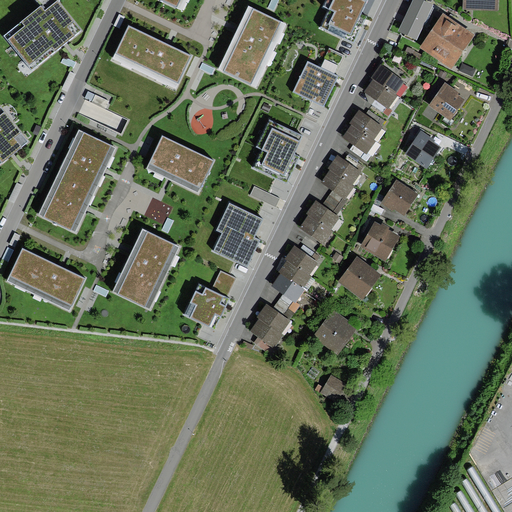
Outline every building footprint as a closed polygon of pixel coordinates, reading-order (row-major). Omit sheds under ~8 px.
[(1,38),(29,72),(78,33),(51,0),(35,0),(32,2),(37,9),(1,38)] [(183,0),(152,0),(178,12),(183,0)] [(363,0),(322,0),(320,7),(325,10),(316,28),(350,43),(363,17),(358,14),(363,0)] [(430,6),(417,0),(407,21),(426,30),(429,23),(423,20),(430,6)] [(498,0),(463,0),(463,11),(498,12),(498,0)] [(283,24),(245,6),(215,69),(252,87),(283,24)] [(474,35),(443,14),(419,49),(450,70),(474,35)] [(189,59),(126,29),(109,61),(172,91),(189,59)] [(379,64),(380,65),(404,83),(406,84),(410,78),(383,58),(379,64)] [(305,64),(291,94),(321,109),(336,78),(305,64)] [(380,65),(370,79),(372,80),(394,96),(395,95),(404,83),(380,65)] [(394,96),(372,80),(364,92),(365,93),(388,110),(388,108),(397,97),(395,95),(394,96)] [(459,92),(444,83),(428,106),(444,117),(442,121),(451,127),(454,121),(452,119),(464,100),(457,96),(459,92)] [(388,110),(365,93),(362,98),(388,117),(392,111),(388,108),(388,110)] [(0,165),(27,144),(0,110),(0,165)] [(359,110),(349,124),(351,126),(373,141),(374,140),(383,127),(381,126),(365,115),(359,110)] [(384,121),(368,110),(365,115),(381,126),(384,121)] [(301,136),(267,120),(254,147),(260,150),(251,168),(285,183),(298,157),(293,154),(301,136)] [(374,140),(373,141),(351,126),(342,138),(352,145),(364,154),(361,158),(367,162),(379,145),(374,140)] [(436,141),(421,131),(405,155),(426,169),(441,148),(434,144),(436,141)] [(94,190),(114,148),(76,132),(56,174),(94,190)] [(196,194),(212,160),(159,137),(144,169),(196,194)] [(349,150),(361,158),(364,154),(352,145),(349,150)] [(337,155),(327,169),(329,171),(352,186),(362,173),(355,168),(343,160),(337,155)] [(359,163),(347,155),(343,160),(355,168),(359,163)] [(352,186),(329,171),(321,183),(332,190),(346,200),(355,187),(352,186)] [(94,190),(56,174),(37,216),(74,233),(94,190)] [(418,193),(396,180),(381,204),(403,218),(418,193)] [(276,205),(281,197),(255,184),(251,193),(276,205)] [(343,205),(346,200),(332,190),(329,195),(343,205)] [(339,210),(343,205),(329,195),(325,200),(339,210)] [(335,215),(339,210),(325,200),(322,205),(335,215)] [(315,201),(306,215),(308,216),(330,231),(331,230),(340,218),(335,215),(322,205),(315,201)] [(261,219),(228,203),(215,231),(220,233),(213,251),(246,267),(258,239),(254,236),(261,219)] [(385,209),(373,204),(370,210),(382,216),(385,209)] [(331,230),(330,231),(308,216),(299,228),(324,246),(334,232),(331,230)] [(400,237),(374,222),(360,246),(373,254),(372,256),(384,263),(400,237)] [(179,247),(141,229),(111,291),(148,310),(179,247)] [(299,250),(315,261),(318,256),(303,245),(299,250)] [(294,246),(284,260),(286,262),(308,277),(309,276),(318,263),(315,261),(299,250),(294,246)] [(84,279),(21,249),(5,281),(68,311),(84,279)] [(343,257),(336,253),(332,259),(340,263),(343,257)] [(382,275),(357,256),(338,282),(363,300),(382,275)] [(309,276),(308,277),(286,262),(278,273),(280,274),(302,290),(303,289),(311,277),(309,276)] [(223,271),(215,285),(228,293),(236,279),(223,271)] [(303,289),(302,290),(280,274),(272,286),(283,294),(293,301),(297,303),(306,291),(303,289)] [(197,284),(183,314),(213,329),(228,298),(197,284)] [(290,306),(293,301),(283,294),(279,298),(290,306)] [(288,309),(290,306),(279,298),(276,304),(286,311),(288,309)] [(266,304),(256,318),(259,320),(281,335),(282,334),(290,322),(289,321),(272,309),(266,304)] [(288,309),(286,311),(276,304),(272,309),(289,321),(294,313),(288,309)] [(358,328),(332,310),(313,338),(339,356),(358,328)] [(282,334),(281,335),(259,320),(250,331),(258,337),(275,349),(285,336),(282,334)] [(271,355),(275,349),(258,337),(254,343),(271,355)] [(319,385),(315,391),(338,404),(349,385),(331,375),(324,388),(319,385)] [(486,435),(510,476),(511,475),(511,450),(498,428),(486,435)] [(502,511),(481,487),(477,490),(467,492),(456,493),(457,501),(451,506),(452,511),(502,511)]
